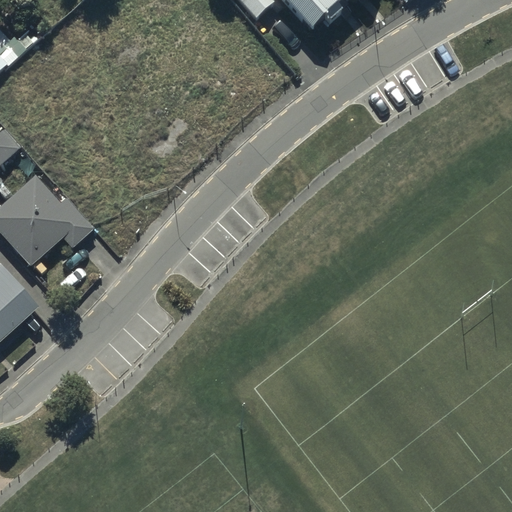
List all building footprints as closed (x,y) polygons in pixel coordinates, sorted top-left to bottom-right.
[(264,0),(233,0),(257,28),(275,12),(264,0)] [(277,0),(316,43),(364,0),(277,0)] [(0,59),(0,80),(20,60),(10,49),(0,59)] [(170,162),(183,175),(202,157),(204,159),(208,156),(206,154),(212,148),(198,134),(170,162)] [(0,175),(19,156),(0,135),(0,175)] [(0,216),(0,241),(30,275),(63,246),(73,257),(94,238),(67,207),(60,213),(35,185),(0,216)] [(0,351),(38,316),(0,274),(0,351)]
